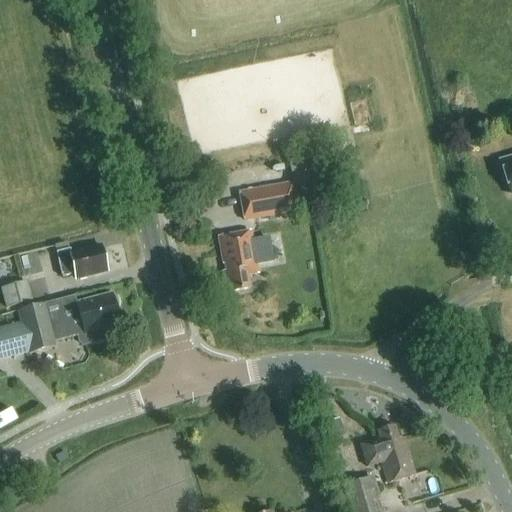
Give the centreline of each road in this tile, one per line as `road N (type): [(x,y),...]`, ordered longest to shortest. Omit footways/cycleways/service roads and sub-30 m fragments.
road 1 (tertiary): [(188,386),(92,0)]
road 2 (tertiary): [(509,511),(482,453),(454,420),(385,377),(333,363),(291,364),(188,386)]
road 3 (tertiary): [(0,462),(72,423),(188,386)]
